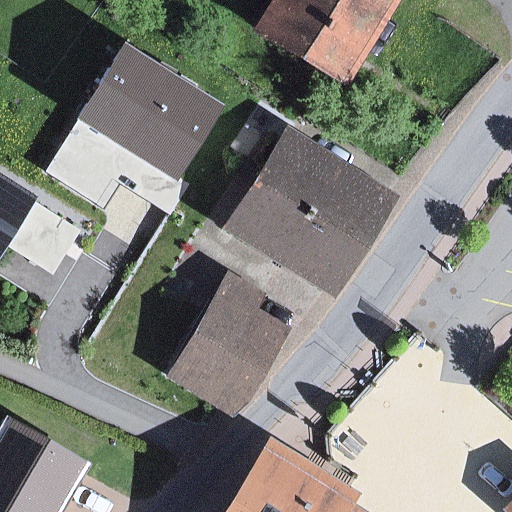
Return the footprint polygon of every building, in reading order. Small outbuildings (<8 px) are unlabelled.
[(277,0),(262,29),(278,37),(349,78),(392,0),(277,0)] [(240,90),(125,20),(66,118),(180,188),(240,90)] [(292,119),(259,172),(372,242),(405,189),(292,119)] [(52,185),(0,152),(0,270),(23,235),(64,261),(87,226),(43,199),(52,185)] [(372,242),(259,172),(228,222),(342,291),(372,242)] [(235,270),(180,370),(245,406),(292,322),(252,300),(261,284),(235,270)] [(14,402),(0,416),(0,511),(69,511),(100,478),(14,402)] [(318,461),(270,431),(219,511),(361,511),(354,507),(364,490),(318,461)]
